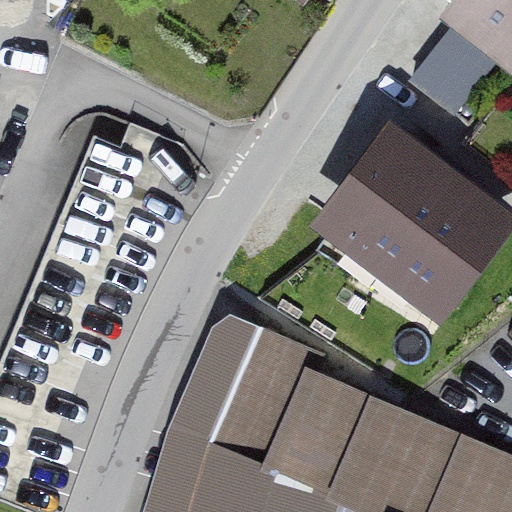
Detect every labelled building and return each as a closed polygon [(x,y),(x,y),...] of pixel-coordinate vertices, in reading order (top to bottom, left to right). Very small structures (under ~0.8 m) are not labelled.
[(511,0),(470,0),(456,19),(511,62),(511,0)] [(163,135),(131,121),(120,147),(152,161),(163,135)] [(120,147),(108,142),(0,400),(0,498),(22,507),(165,166),(152,161),(120,147)] [(396,144),(335,224),(435,299),(496,219),(396,144)] [(318,356),(259,330),(208,448),(189,511),(335,511),(339,499),(369,511),(511,511),(511,458),(311,373),(318,356)]
